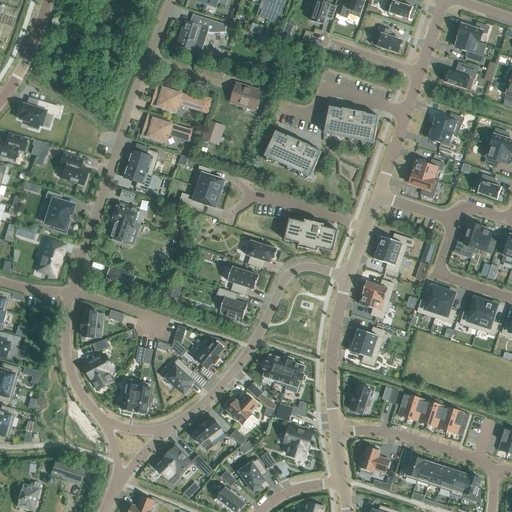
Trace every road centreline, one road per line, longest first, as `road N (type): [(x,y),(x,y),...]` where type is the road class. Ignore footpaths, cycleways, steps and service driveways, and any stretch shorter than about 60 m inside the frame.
road 1 (residential): [(70,294),(171,0)]
road 2 (residential): [(166,430),(239,364),(289,273),(303,266),(346,280)]
road 3 (residential): [(493,470),(392,433),(335,424)]
road 4 (residential): [(346,280),(330,351),(335,424)]
road 5 (residential): [(406,115),(326,88),(316,117),(289,108)]
road 6 (residential): [(453,218),(435,273),(511,299)]
road 7 (residential): [(70,294),(69,367),(103,421)]
